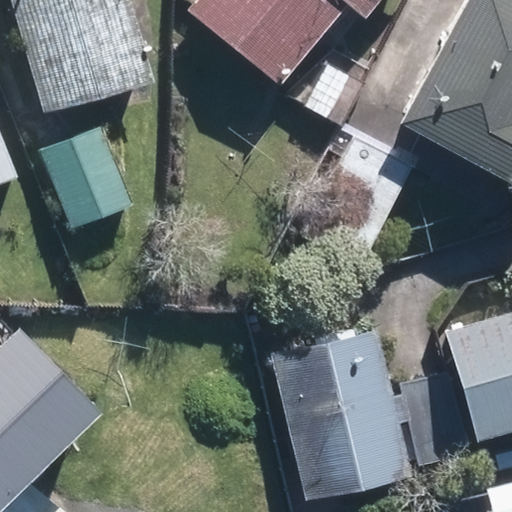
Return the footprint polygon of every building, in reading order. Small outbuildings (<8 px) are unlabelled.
[(161,78),(138,0),(16,0),(50,112),(161,78)] [(194,0),(191,5),(284,77),(344,0),(357,0),(374,14),(384,0),(194,0)] [(511,0),(463,0),(398,121),(511,181),(511,0)] [(361,77),(319,56),(295,98),(339,121),(361,77)] [(0,116),(0,182),(21,175),(0,116)] [(102,124),(37,150),(67,229),(133,202),(102,124)] [(416,162),(354,130),(301,234),(363,267),(416,162)] [(511,305),(447,324),(480,434),(511,425),(511,305)] [(25,323),(0,347),(0,511),(78,511),(79,511),(43,474),(109,410),(25,323)] [(272,357),(310,496),(418,467),(382,329),(272,357)] [(239,390),(183,397),(190,454),(246,448),(239,390)] [(511,511),(511,502),(488,508),(488,511),(511,511)]
